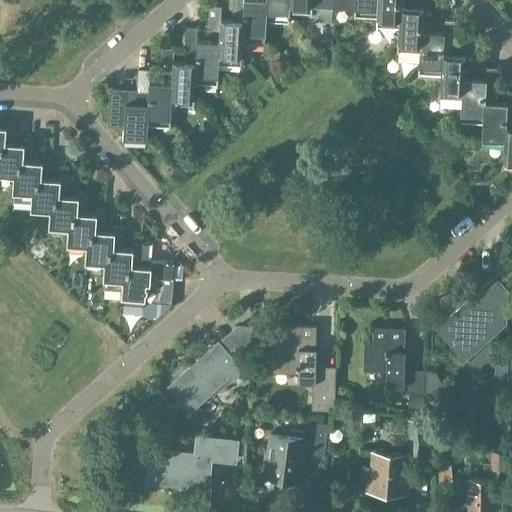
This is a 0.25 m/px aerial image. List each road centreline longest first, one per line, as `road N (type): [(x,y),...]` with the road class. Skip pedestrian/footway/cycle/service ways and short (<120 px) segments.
road 1 (residential): [(218,282),(407,289),(511,199)]
road 2 (residential): [(40,511),(45,434),(218,282)]
road 3 (residential): [(67,100),(218,282)]
road 4 (residential): [(67,100),(184,0)]
